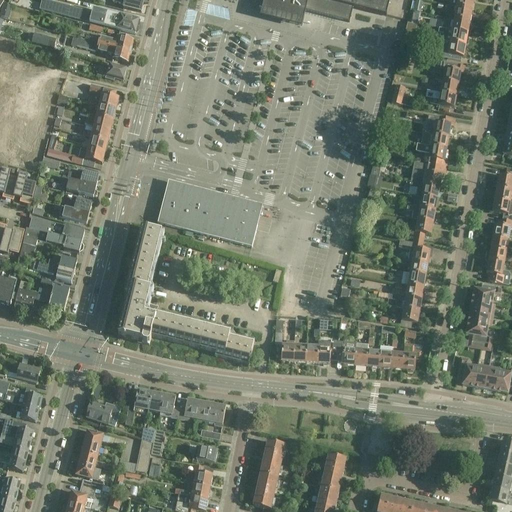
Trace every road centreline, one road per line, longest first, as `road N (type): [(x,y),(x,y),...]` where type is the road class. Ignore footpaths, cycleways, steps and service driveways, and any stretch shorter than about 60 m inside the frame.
road 1 (residential): [(430,410),(507,0)]
road 2 (tertiary): [(89,308),(168,0)]
road 3 (residential): [(358,511),(363,486),(377,477),(467,491),(483,419)]
road 4 (tertiary): [(430,410),(252,386)]
road 5 (tertiary): [(252,386),(77,352)]
road 6 (tertiary): [(37,511),(77,352)]
road 7 (residential): [(226,511),(252,386)]
